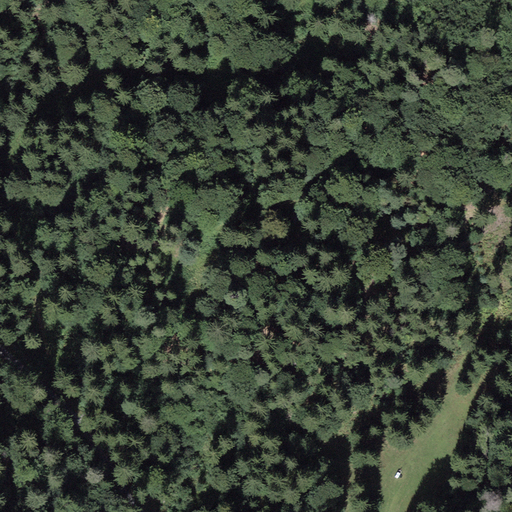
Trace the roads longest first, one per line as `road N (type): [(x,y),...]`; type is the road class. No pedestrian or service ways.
road 1 (track): [(0,350),(80,425),(140,511)]
road 2 (track): [(11,511),(0,381)]
